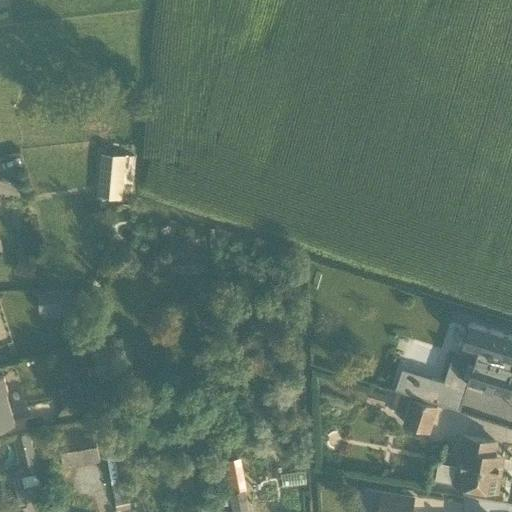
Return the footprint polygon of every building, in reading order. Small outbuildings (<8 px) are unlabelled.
[(101,158),(97,204),(123,206),(126,160),(101,158)] [(35,259),(19,254),(13,272),(29,277),(35,259)] [(511,380),(511,336),(473,326),(458,372),(459,373),(476,378),(476,380),(509,389),(511,380)] [(0,376),(0,425),(13,422),(5,391),(7,390),(2,375),(0,376)] [(69,418),(68,416),(74,415),(69,387),(51,390),(56,417),(63,416),(63,419),(69,418)] [(400,425),(428,433),(437,407),(395,394),(390,410),(403,414),(400,425)] [(90,421),(53,427),(61,469),(98,462),(90,421)] [(28,432),(11,435),(19,467),(34,463),(28,432)] [(29,438),(34,462),(51,458),(46,435),(29,438)] [(437,463),(433,480),(495,492),(501,457),(491,455),(493,442),(460,436),(454,466),(437,463)] [(241,455),(225,458),(230,490),(246,488),(241,455)] [(45,511),(42,499),(40,499),(37,484),(15,490),(19,511),(45,511)] [(378,491),(362,489),(358,511),(410,511),(413,496),(380,490),(378,491)] [(247,511),(244,490),(228,494),(231,511),(247,511)]
